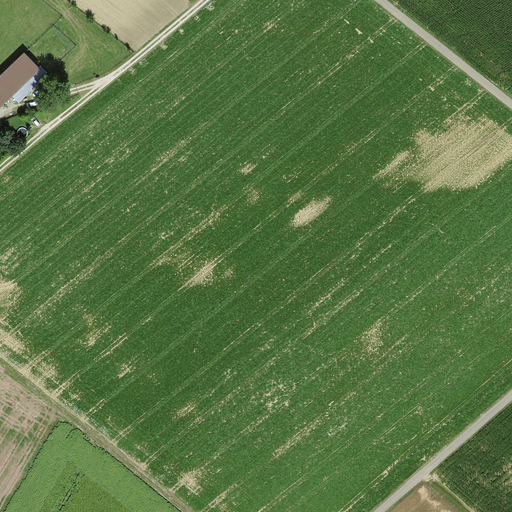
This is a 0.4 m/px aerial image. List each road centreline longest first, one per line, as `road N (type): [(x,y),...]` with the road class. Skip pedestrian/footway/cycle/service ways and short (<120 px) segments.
road 1 (track): [(202,0),(0,169)]
road 2 (track): [(186,511),(0,366)]
road 3 (unclassified): [(511,391),(370,511)]
road 4 (track): [(379,0),(511,106)]
